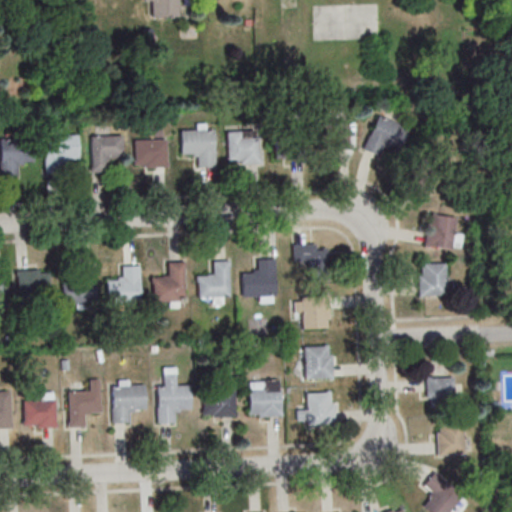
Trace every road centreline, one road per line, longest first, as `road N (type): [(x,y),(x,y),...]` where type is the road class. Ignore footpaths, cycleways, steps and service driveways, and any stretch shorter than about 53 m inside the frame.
road 1 (residential): [(375,339),(376,429),(369,446),(347,461),(0,477)]
road 2 (residential): [(375,339),(370,244),(353,218),(332,209),(0,222)]
road 3 (residential): [(511,333),(375,339)]
